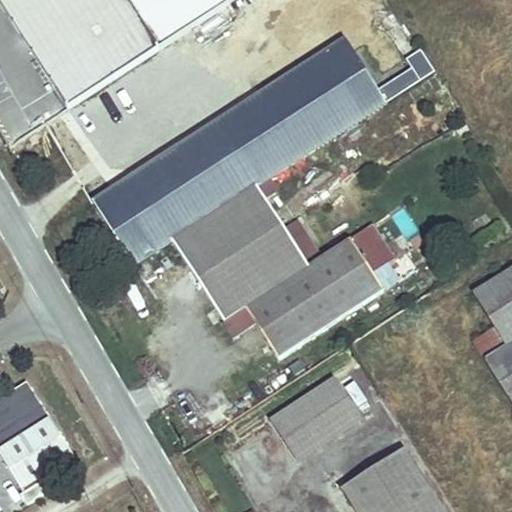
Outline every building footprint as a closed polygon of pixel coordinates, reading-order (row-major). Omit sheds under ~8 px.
[(0,0),(0,6),(68,111),(160,51),(126,0),(0,0)] [(346,40),(93,204),(134,269),(173,244),(258,188),(272,179),(386,104),(380,94),(346,40)] [(380,94),(386,104),(435,72),(421,51),(406,61),(414,73),(380,94)] [(258,188),(266,201),(280,192),(272,179),(258,188)] [(266,201),(258,188),(173,244),(225,324),(246,311),(278,361),(384,293),(373,275),(396,260),(374,226),(322,259),(309,267),(284,230),(266,201)] [(298,221),(284,230),(309,267),(322,259),(298,221)] [(506,347),(511,343),(511,270),(474,295),(495,329),(506,347)] [(486,359),(506,347),(495,329),(475,341),(486,359)] [(511,343),(506,347),(486,359),(511,400),(511,343)] [(271,422),(299,464),(362,423),(334,381),(271,422)] [(0,400),(0,451),(50,419),(28,383),(0,400)] [(50,419),(0,451),(0,457),(23,493),(75,459),(50,419)] [(406,455),(404,452),(343,491),(356,511),(442,511),(411,462),(406,455)] [(410,453),(406,455),(411,462),(414,460),(410,453)]
